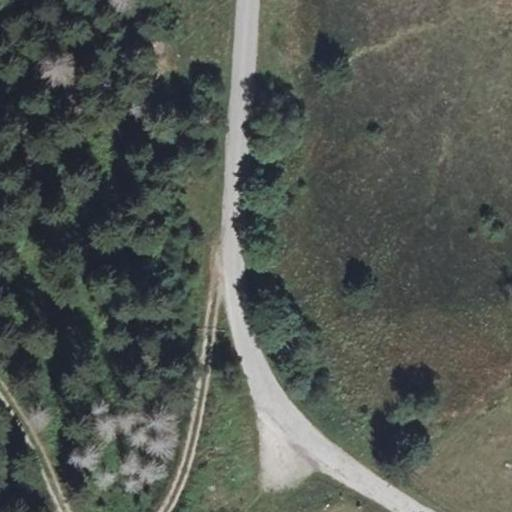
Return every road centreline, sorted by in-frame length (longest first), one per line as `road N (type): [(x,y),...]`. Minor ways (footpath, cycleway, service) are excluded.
road 1 (tertiary): [(413,511),(345,469),(276,401),(251,363),(235,315),(245,0)]
road 2 (track): [(231,268),(209,315),(195,414),(163,511)]
road 3 (track): [(59,511),(0,380)]
